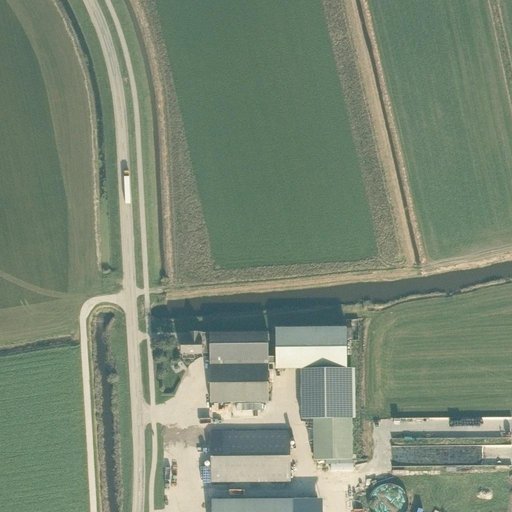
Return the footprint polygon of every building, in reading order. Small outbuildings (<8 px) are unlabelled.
[(313,420),(314,461),(325,461),(352,460),(351,419),(355,419),(354,369),(346,369),(346,329),(275,329),(275,369),(300,369),(301,420),(313,420)] [(181,339),(181,341),(181,354),(182,354),(182,360),(194,360),(194,354),(201,353),(201,347),(208,347),(208,334),(201,334),(201,333),(187,333),(187,339),(181,339)] [(210,334),(210,347),(210,403),(230,403),(230,417),(260,416),(260,403),(268,403),(268,363),(272,363),(272,356),(268,356),(268,333),(210,334)] [(211,483),(290,482),(289,432),(211,432),(211,467),(211,483)] [(371,511),(404,511),(410,493),(380,483),(371,511)] [(292,511),(292,499),(211,500),(211,511),(292,511)]
